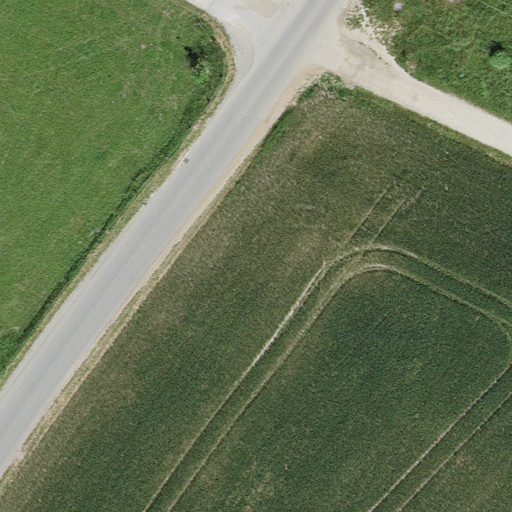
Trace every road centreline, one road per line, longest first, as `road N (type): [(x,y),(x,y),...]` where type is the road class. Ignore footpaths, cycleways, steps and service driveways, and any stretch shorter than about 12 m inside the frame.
road 1 (unclassified): [(323,0),(0,436)]
road 2 (track): [(511,140),(222,0)]
